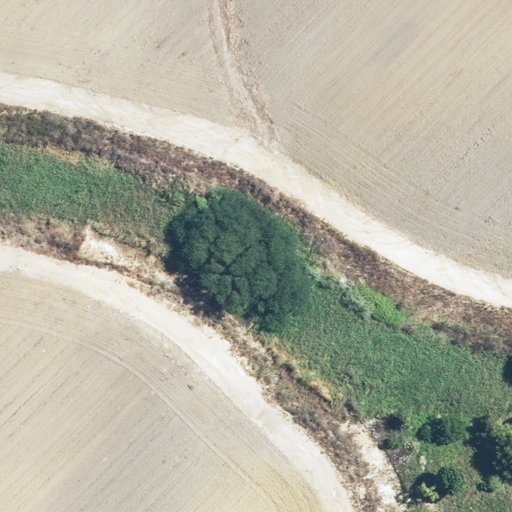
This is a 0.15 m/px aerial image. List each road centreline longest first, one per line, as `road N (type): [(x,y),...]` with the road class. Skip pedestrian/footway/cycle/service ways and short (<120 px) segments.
road 1 (track): [(511,293),(122,121),(0,105)]
road 2 (track): [(229,0),(231,144),(224,164)]
